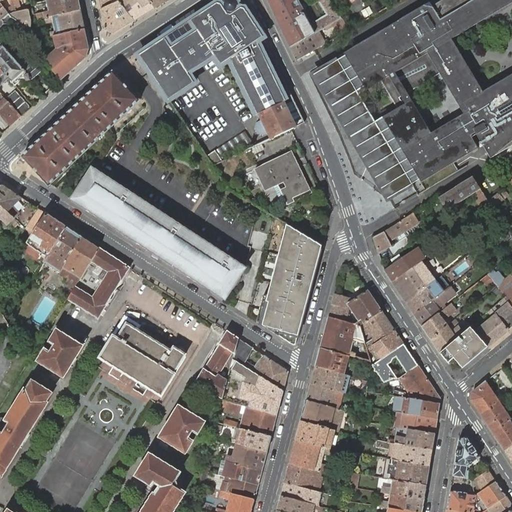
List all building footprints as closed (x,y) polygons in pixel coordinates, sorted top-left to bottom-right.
[(0,0),(0,1),(3,0),(10,0),(13,7),(5,9),(9,14),(18,12),(14,0),(0,0)] [(80,10),(78,0),(50,0),(46,1),(49,11),(44,12),(37,14),(38,19),(45,18),(60,15),(80,10)] [(99,0),(101,10),(109,7),(107,0),(99,0)] [(114,33),(134,21),(117,0),(107,0),(109,7),(101,10),(106,30),(114,33)] [(117,0),(134,21),(156,8),(148,0),(117,0)] [(148,0),(156,8),(169,0),(148,0)] [(214,56),(221,66),(229,60),(233,58),(255,43),(258,41),(260,40),(264,37),(245,9),(241,8),(241,7),(241,6),(241,5),(241,4),(241,3),(240,2),(240,1),(239,0),(222,0),(222,1),(221,2),(221,3),(221,4),(217,3),(190,21),(191,22),(197,30),(188,36),(205,62),(214,56)] [(316,33),(319,31),(337,20),(341,18),(329,0),(320,0),(329,15),(311,26),(304,14),(297,0),(267,0),(281,27),(291,47),(316,33)] [(375,122),(388,143),(403,169),(410,164),(421,183),(426,191),(457,172),(453,164),(479,148),(471,136),(476,132),(492,158),(511,145),(511,75),(484,92),(452,39),(511,2),(511,0),(433,0),(337,58),(324,65),(318,69),(340,106),(359,95),(382,81),(398,109),(375,122)] [(361,11),(366,20),(375,15),(369,6),(361,11)] [(4,7),(0,10),(0,27),(4,24),(7,23),(13,18),(20,25),(23,35),(31,42),(32,21),(29,9),(21,11),(18,12),(9,14),(5,9),(4,7)] [(85,29),(80,10),(60,15),(45,18),(46,23),(54,22),(56,31),(51,32),(52,37),(53,37),(64,34),(85,29)] [(337,20),(344,33),(349,30),(341,18),(337,20)] [(89,49),(85,29),(64,34),(53,37),(57,49),(45,60),(61,81),(86,58),(89,49)] [(301,57),(304,56),(315,50),(329,42),(327,39),(324,41),(319,31),(316,33),(291,47),(297,60),(301,57)] [(172,47),(166,38),(165,37),(138,55),(139,56),(169,101),(195,82),(189,73),(200,65),(205,62),(188,36),(183,39),(172,47)] [(0,68),(5,74),(13,83),(18,78),(21,81),(24,84),(31,78),(26,72),(24,70),(20,66),(0,43),(3,41),(0,40),(0,68)] [(268,133),(271,139),(292,129),(297,127),(296,126),(304,123),(305,122),(294,100),(285,104),(284,102),(287,101),(258,41),(255,43),(233,58),(229,60),(256,116),(259,114),(262,121),(258,123),(257,122),(256,123),(257,124),(256,128),(255,128),(255,129),(256,129),(259,133),(263,135),(263,136),(264,136),(264,135),(268,133)] [(391,201),(414,187),(403,169),(388,143),(375,122),(359,95),(337,58),(318,69),(310,74),(370,175),(382,195),(387,203),(391,201)] [(31,78),(32,80),(42,71),(33,60),(27,66),(24,70),(26,72),(31,78)] [(113,72),(23,157),(48,185),(49,186),(140,101),(116,75),(113,72)] [(7,99),(22,116),(31,108),(15,91),(7,99)] [(0,114),(10,127),(22,116),(7,99),(2,94),(0,96),(0,114)] [(244,132),(217,150),(223,159),(250,140),(244,132)] [(216,150),(207,156),(213,166),(222,160),(216,150)] [(298,164),(292,151),(255,169),(266,190),(278,184),(285,181),(294,198),(311,190),(298,164)] [(414,187),(421,183),(410,164),(403,169),(414,187)] [(82,186),(74,198),(87,206),(85,209),(98,218),(100,214),(137,239),(135,242),(148,250),(150,247),(188,271),(185,275),(199,283),(201,280),(226,296),(231,288),(233,290),(241,277),(239,276),(246,266),(239,262),(184,226),(94,167),(87,178),(85,176),(79,185),(82,186)] [(474,193),(480,189),(472,177),(425,206),(433,219),(474,193)] [(285,181),(278,184),(288,204),(295,201),(294,198),(285,181)] [(0,203),(8,211),(22,198),(0,183),(0,203)] [(502,197),(498,193),(488,201),(492,205),(502,197)] [(74,198),(72,201),(85,209),(87,206),(74,198)] [(492,205),(488,201),(487,199),(481,203),(487,212),(490,210),(493,207),(492,205)] [(0,203),(0,219),(1,218),(8,225),(15,218),(8,211),(0,203)] [(13,207),(8,211),(15,218),(19,213),(13,207)] [(506,225),(493,207),(490,210),(502,228),(506,225)] [(33,235),(27,243),(42,253),(40,255),(46,259),(66,227),(47,214),(33,235)] [(100,214),(98,218),(135,242),(137,239),(100,214)] [(385,232),(374,237),(379,254),(388,249),(391,246),(392,246),(406,237),(421,227),(413,214),(402,221),(386,231),(385,232)] [(322,245),(287,224),(267,298),(266,304),(268,305),(263,325),(264,326),(274,328),(273,331),(294,345),(296,344),(302,320),(301,320),(304,306),(306,307),(314,278),(315,275),(318,264),(315,263),(318,253),(320,253),(322,245)] [(83,237),(66,227),(46,259),(44,261),(69,277),(67,281),(76,287),(77,285),(91,261),(100,248),(83,237)] [(150,247),(148,250),(159,258),(166,262),(174,267),(185,275),(188,271),(150,247)] [(76,287),(68,299),(99,318),(107,306),(106,306),(104,304),(119,279),(122,281),(130,268),(100,248),(91,261),(97,265),(93,271),(98,274),(102,268),(109,272),(93,298),(76,287)] [(393,265),(385,271),(393,283),(422,261),(416,252),(414,250),(408,255),(404,257),(401,259),(399,261),(393,265)] [(390,261),(393,265),(399,261),(401,259),(398,255),(390,261)] [(422,261),(393,283),(407,304),(428,287),(433,283),(436,281),(433,276),(431,273),(427,268),(426,266),(422,261)] [(104,304),(106,306),(122,281),(119,279),(104,304)] [(201,280),(199,283),(224,299),(226,296),(201,280)] [(500,283),(497,286),(506,296),(505,298),(511,307),(511,281),(511,282),(511,291),(509,294),(504,288),(500,283)] [(442,294),(433,283),(428,287),(437,298),(442,294)] [(428,287),(407,304),(415,315),(437,298),(428,287)] [(450,287),(442,294),(437,298),(415,315),(422,327),(441,312),(443,310),(440,306),(445,302),(456,294),(450,287)] [(335,293),(329,317),(347,322),(351,310),(349,309),(350,303),(362,320),(355,324),(360,326),(382,311),(368,290),(354,299),(335,293)] [(257,321),(263,325),(268,305),(266,304),(267,298),(263,297),(260,307),(260,308),(257,321)] [(511,326),(511,307),(505,298),(500,302),(502,304),(504,306),(505,307),(500,310),(496,305),(492,309),(508,330),(511,326)] [(449,306),(445,302),(440,306),(443,310),(449,306)] [(441,312),(422,327),(431,340),(451,324),(449,321),(447,323),(444,320),(457,310),(452,303),(449,306),(443,310),(441,312)] [(508,330),(492,309),(489,312),(493,317),(475,333),(488,347),(508,330)] [(382,311),(360,326),(362,330),(367,327),(374,338),(366,344),(368,350),(395,331),(382,311)] [(329,317),(321,347),(349,355),(355,357),(356,353),(351,351),(349,349),(353,337),(365,340),(362,330),(360,326),(355,324),(347,322),(329,317)] [(455,320),(451,324),(431,340),(440,353),(470,327),(467,323),(461,329),(455,320)] [(99,357),(162,396),(164,392),(176,374),(174,373),(186,354),(174,347),(171,351),(127,323),(117,338),(113,335),(102,354),(99,357)] [(475,333),(470,327),(440,353),(448,363),(454,358),(463,368),(488,347),(475,333)] [(27,339),(30,341),(36,332),(33,330),(27,339)] [(38,361),(64,377),(83,346),(57,330),(50,342),(55,345),(50,353),(45,349),(38,361)] [(368,350),(369,353),(372,351),(375,349),(382,359),(404,344),(395,331),(368,350)] [(36,332),(30,341),(36,345),(42,336),(36,332)] [(239,339),(227,332),(220,344),(220,345),(223,346),(208,372),(205,369),(204,369),(196,382),(223,398),(228,382),(218,376),(233,352),(235,354),(239,339)] [(253,349),(239,339),(235,354),(234,359),(284,391),(289,372),(265,356),(255,370),(253,369),(255,366),(247,361),(253,349)] [(373,365),(385,382),(395,379),(400,378),(390,366),(393,364),(394,359),(396,358),(407,374),(419,366),(404,344),(382,359),(379,361),(373,365)] [(223,346),(220,345),(205,369),(208,372),(223,346)] [(321,347),(316,366),(344,374),(349,355),(321,347)] [(375,349),(372,351),(379,361),(382,359),(375,349)] [(284,391),(234,359),(228,382),(223,398),(223,399),(277,415),(284,391)] [(316,366),(311,383),(339,391),(346,393),(350,376),(344,374),(316,366)] [(400,378),(395,379),(395,383),(402,382),(410,394),(400,395),(401,393),(395,392),(394,396),(396,396),(440,404),(441,399),(419,366),(407,374),(400,378)] [(61,378),(52,373),(49,378),(57,383),(61,378)] [(0,476),(2,477),(48,403),(46,402),(52,393),(32,381),(26,390),(25,389),(6,419),(4,418),(0,417),(0,476)] [(481,414),(499,402),(486,381),(472,392),(471,400),(481,414)] [(311,383),(307,400),(334,408),(339,391),(311,383)] [(398,412),(438,418),(440,404),(396,396),(394,411),(398,412)] [(277,415),(223,399),(220,408),(244,414),(241,424),(225,420),(224,424),(237,427),(271,436),(277,415)] [(307,400),(301,421),(335,430),(336,430),(339,431),(344,411),(341,410),(334,408),(307,400)] [(509,420),(511,420),(510,418),(503,408),(499,402),(481,414),(493,432),(509,420)] [(160,437),(186,453),(193,441),(188,438),(193,430),(198,434),(205,422),(179,406),(160,437)] [(363,416),(362,422),(368,422),(370,407),(365,406),(363,416)] [(435,434),(438,418),(398,412),(395,427),(398,427),(435,434)] [(511,445),(511,424),(509,420),(493,432),(505,450),(511,445)] [(301,421),(296,439),(331,449),(336,430),(335,430),(301,421)] [(217,422),(216,426),(213,437),(219,438),(223,424),(217,422)] [(267,451),(271,436),(237,427),(235,433),(239,434),(237,440),(234,439),(233,442),(238,444),(267,451)] [(432,450),(435,434),(398,427),(396,440),(389,439),(388,442),(432,450)] [(472,462),(480,457),(467,438),(459,439),(453,475),(465,477),(468,479),(469,470),(466,470),(467,465),(467,466),(472,463),(472,462)] [(296,439),(290,463),(319,471),(322,472),(329,474),(330,468),(326,467),(326,466),(317,463),(320,452),(327,454),(327,451),(335,453),(335,450),(331,449),(296,439)] [(169,445),(161,440),(157,445),(166,451),(169,445)] [(388,442),(378,440),(377,447),(391,449),(389,459),(430,466),(432,450),(388,442)] [(227,458),(226,461),(227,461),(262,471),(267,451),(238,444),(235,458),(231,457),(228,456),(227,458)] [(175,482),(179,475),(181,472),(150,453),(136,476),(152,486),(154,482),(160,486),(155,495),(153,494),(141,511),(173,511),(186,492),(183,491),(176,487),(176,486),(177,486),(177,485),(176,485),(176,484),(176,483),(176,482),(175,482)] [(389,459),(387,458),(383,478),(394,480),(426,485),(430,466),(389,459)] [(226,461),(222,460),(219,474),(223,476),(227,461),(226,461)] [(227,461),(223,476),(258,485),(262,471),(227,461)] [(317,491),(322,472),(319,471),(290,463),(285,482),(314,491),(317,491)] [(496,481),(488,470),(472,481),(473,487),(479,484),(483,490),(496,481)] [(351,480),(350,487),(357,488),(359,474),(353,473),(351,480)] [(182,477),(179,475),(175,482),(176,482),(176,483),(176,484),(176,485),(177,485),(177,486),(176,486),(176,487),(183,491),(183,490),(184,488),(185,483),(184,481),(182,477)] [(258,485),(223,476),(219,490),(222,491),(254,499),(258,485)] [(424,500),(426,485),(394,480),(392,488),(382,487),(381,493),(391,494),(424,500)] [(506,496),(496,481),(483,490),(475,495),(476,500),(481,497),(488,508),(506,496)] [(285,482),(281,496),(317,505),(320,506),(322,497),(333,500),(334,496),(317,491),(314,491),(285,482)] [(215,511),(251,511),(254,499),(222,491),(220,498),(224,499),(230,501),(227,511),(216,508),(215,511)] [(475,495),(451,491),(447,510),(463,511),(478,511),(479,510),(474,510),(475,495)] [(380,501),(379,507),(389,508),(411,511),(421,511),(424,500),(391,494),(390,503),(380,501)] [(281,496),(277,511),(282,511),(312,511),(313,508),(322,511),(323,507),(320,506),(317,505),(281,496)] [(509,511),(511,510),(511,504),(506,496),(488,508),(482,511),(509,511)]
